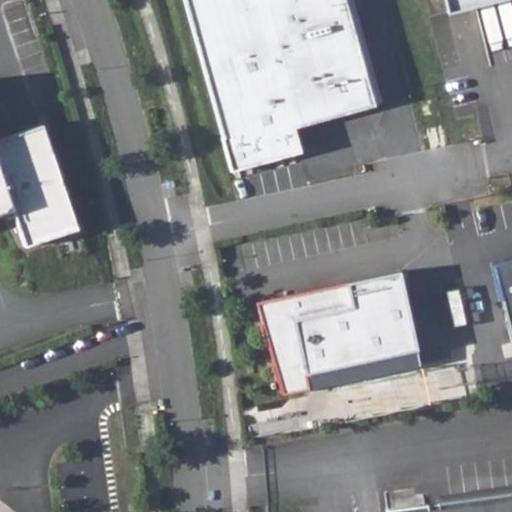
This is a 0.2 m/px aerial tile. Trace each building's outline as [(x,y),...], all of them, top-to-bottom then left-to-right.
[(343,0),(184,0),(223,137),(221,138),(230,171),(300,151),(293,126),(372,104),(343,0)] [(507,0),(447,0),(451,14),(507,0)] [(0,212),(11,209),(24,246),(76,229),(41,124),(0,138),(0,212)] [(511,262),(498,265),(511,328),(511,262)] [(398,271),(255,302),(275,395),(307,388),(304,374),(415,349),(398,271)] [(511,511),(511,491),(385,509),(385,511),(511,511)]
